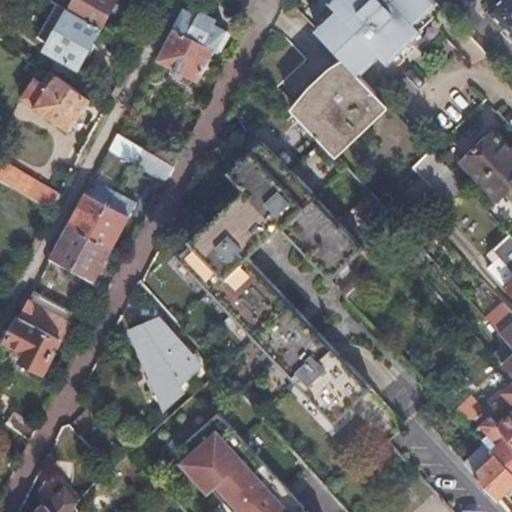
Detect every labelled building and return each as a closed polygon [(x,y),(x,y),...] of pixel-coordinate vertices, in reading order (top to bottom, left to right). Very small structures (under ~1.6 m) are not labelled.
[(75,0),(70,11),(100,28),(115,0),(75,0)] [(322,34),(345,58),(359,73),(379,51),(387,59),(419,25),(412,18),(394,0),(340,0),(333,8),(340,14),(322,34)] [(394,0),(412,18),(429,0),(394,0)] [(511,33),(511,0),(500,0),(490,10),(511,33)] [(79,67),(100,28),(70,11),(58,4),(42,33),(54,39),(49,50),(79,67)] [(176,27),(217,50),(227,32),(214,24),(217,19),(204,11),(200,17),(187,9),(176,27)] [(199,82),(217,50),(176,27),(159,59),(199,82)] [(227,32),(217,50),(221,53),(231,35),(227,32)] [(345,58),(293,107),(335,152),(388,104),(359,73),(345,58)] [(69,130),(90,98),(54,75),(46,86),(33,78),(20,98),(69,130)] [(463,161),(498,197),(511,183),(511,147),(511,148),(494,130),(463,161)] [(135,158),(141,146),(119,132),(110,149),(132,163),(135,158)] [(154,154),(172,165),(181,149),(162,138),(154,154)] [(265,139),(230,171),(245,187),(280,224),(330,277),(365,246),(265,139)] [(447,167),(428,147),(410,165),(428,184),(447,167)] [(1,181),(51,207),(59,193),(9,166),(6,171),(1,181)] [(92,236),(116,192),(97,181),(90,194),(87,192),(69,224),(92,236)] [(280,224),(245,187),(175,254),(332,426),(370,390),(247,256),(280,224)] [(92,236),(111,247),(128,216),(119,210),(126,198),(116,192),(92,236)] [(465,220),(482,236),(493,225),(476,208),(465,220)] [(93,281),(111,247),(92,236),(69,224),(51,258),(73,270),(93,281)] [(511,296),(511,236),(507,231),(488,249),(511,274),(511,275),(501,285),(511,296)] [(346,295),(357,306),(374,290),(363,279),(346,295)] [(511,310),(501,299),(484,314),(493,323),(497,327),(511,343),(511,310)] [(60,340),(62,341),(71,323),(28,300),(18,317),(60,340)] [(18,317),(5,341),(25,352),(21,361),(42,372),(60,340),(18,317)] [(158,385),(165,402),(180,389),(177,383),(196,365),(189,358),(169,334),(158,323),(135,332),(152,370),(146,379),(150,389),(158,385)] [(174,332),(169,334),(189,358),(194,354),(174,332)] [(511,348),(499,361),(511,374),(511,348)] [(511,439),(511,380),(502,390),(500,388),(481,406),(497,423),(511,439)] [(473,430),(480,423),(489,414),(481,406),(460,383),(444,398),(473,430)] [(494,451),(511,470),(511,439),(497,423),(489,414),(480,423),(473,430),(482,439),(491,448),(494,451)] [(309,511),(227,422),(186,460),(193,467),(187,473),(215,504),(221,499),(232,511),(309,511)] [(473,472),(497,497),(511,483),(511,470),(494,451),(491,448),(482,439),(461,460),(473,472)] [(71,511),(79,500),(60,479),(39,499),(45,506),(37,511),(71,511)]
